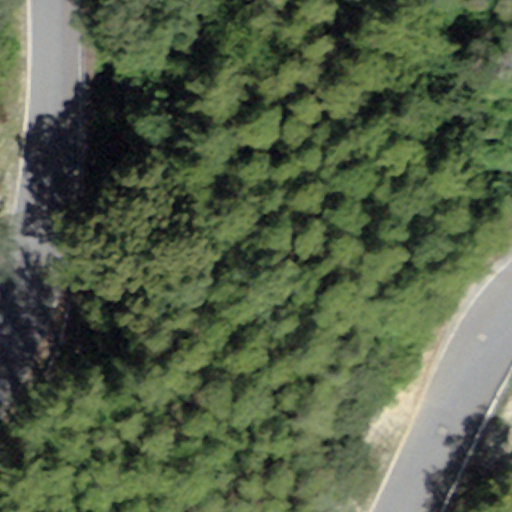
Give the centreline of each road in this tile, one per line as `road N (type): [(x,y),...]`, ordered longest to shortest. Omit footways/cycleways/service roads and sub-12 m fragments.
road 1 (unclassified): [(55,0),(45,195),(0,348)]
road 2 (unclassified): [(404,511),(511,308)]
